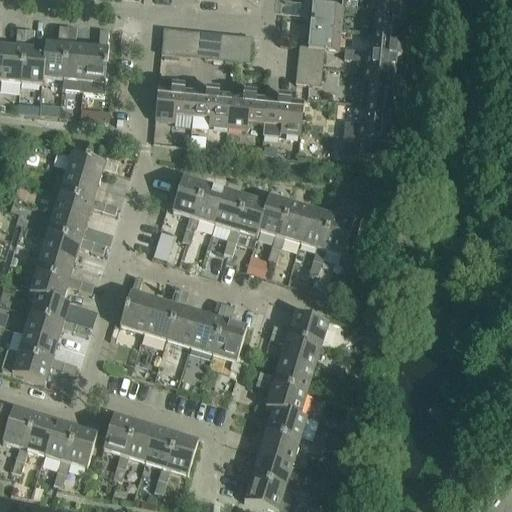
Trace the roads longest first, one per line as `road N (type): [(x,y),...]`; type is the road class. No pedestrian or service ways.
road 1 (residential): [(119,264),(143,168),(146,20)]
road 2 (residential): [(200,496),(218,439),(84,395)]
road 3 (residential): [(274,0),(272,31),(146,20)]
road 4 (residential): [(119,264),(263,308)]
road 5 (residential): [(146,20),(130,11),(0,0)]
road 6 (residential): [(84,395),(119,264)]
